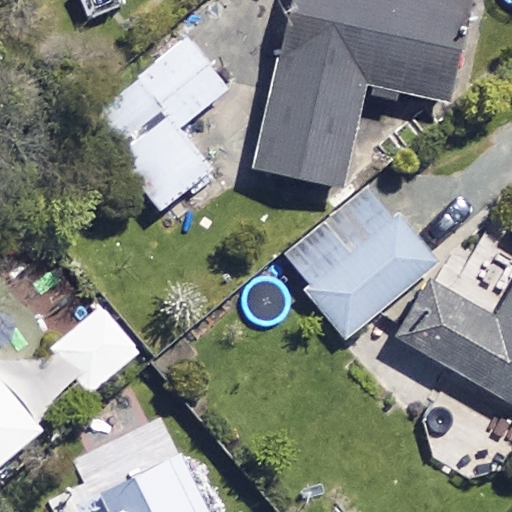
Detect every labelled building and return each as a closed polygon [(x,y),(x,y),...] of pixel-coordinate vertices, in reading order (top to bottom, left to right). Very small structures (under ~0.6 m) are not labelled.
[(460,0),(286,0),(255,170),(333,185),(351,87),(441,103),(460,0)] [(221,89),(177,38),(78,123),(154,212),(205,168),(173,130),(221,89)] [(429,264),(360,185),(272,262),(340,340),(429,264)] [(511,282),(491,319),(430,283),(397,339),(511,405),(511,282)] [(133,354),(95,308),(46,349),(84,395),(133,354)] [(0,455),(31,430),(0,392),(0,455)] [(200,511),(163,436),(58,488),(70,511),(200,511)]
